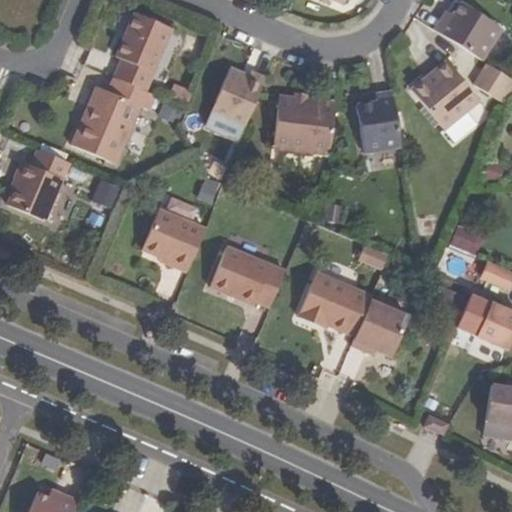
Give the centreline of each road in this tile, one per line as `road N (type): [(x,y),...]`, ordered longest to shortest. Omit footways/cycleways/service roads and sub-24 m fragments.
road 1 (residential): [(428,511),(424,493),(395,465),(0,295)]
road 2 (tertiary): [(356,493),(0,337)]
road 3 (residential): [(23,396),(280,511)]
road 4 (residential): [(396,0),(382,28),(342,51),(301,45),(194,0)]
